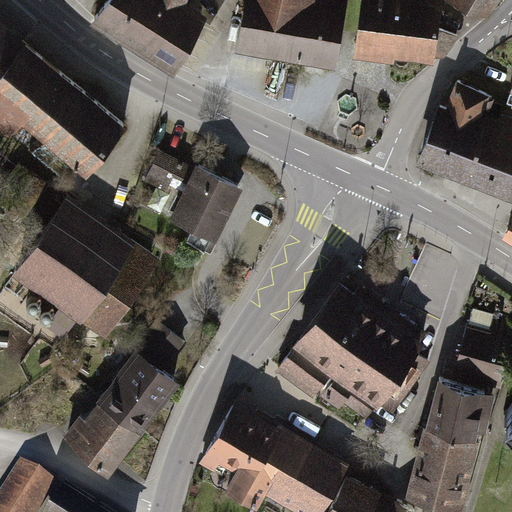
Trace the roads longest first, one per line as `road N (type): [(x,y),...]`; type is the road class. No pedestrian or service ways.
road 1 (tertiary): [(166,511),(193,426),(229,359),(352,173)]
road 2 (primary): [(40,0),(82,37),(176,93),(352,173)]
road 3 (residential): [(480,236),(396,470)]
road 4 (residential): [(380,185),(417,95),(511,16)]
road 5 (residential): [(0,440),(68,460),(163,511)]
